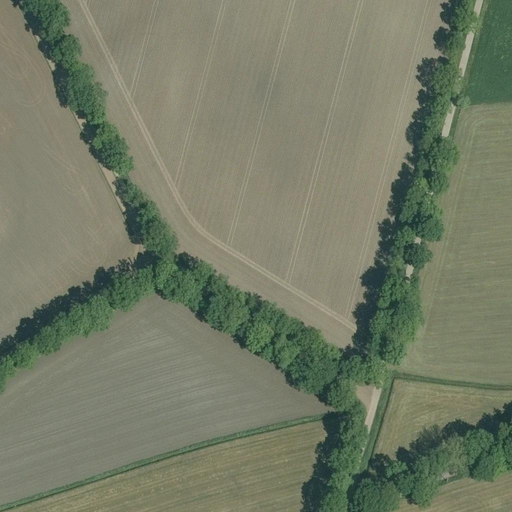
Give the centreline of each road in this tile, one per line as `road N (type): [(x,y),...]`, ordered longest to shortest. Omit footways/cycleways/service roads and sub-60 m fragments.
road 1 (unclassified): [(345,511),(480,0)]
road 2 (track): [(140,260),(127,211),(22,0)]
road 3 (track): [(140,260),(375,400)]
road 4 (track): [(0,362),(140,260)]
road 5 (track): [(511,454),(350,498)]
